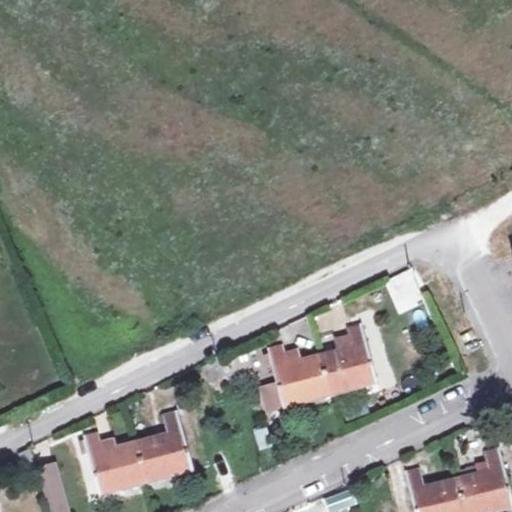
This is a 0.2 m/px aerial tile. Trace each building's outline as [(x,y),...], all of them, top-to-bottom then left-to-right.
[(387,283),(394,296),(412,288),(406,274),(387,283)] [(286,366),(284,357),(282,347),(268,351),(283,408),(376,383),(360,326),(347,329),(351,349),(300,362),(286,366)] [(470,361),(484,354),(472,331),(459,337),(470,361)] [(297,353),(284,357),(286,366),(300,362),(297,353)] [(202,368),(210,385),(231,374),(223,358),(202,368)] [(98,434),(85,438),(99,496),(192,472),(177,414),(162,418),(168,436),(103,453),(98,434)] [(23,467),(34,463),(30,450),(19,454),(23,467)] [(420,470),(406,473),(415,511),(493,511),(511,507),(511,503),(499,450),(484,454),(489,474),(424,489),(420,470)] [(56,465),(38,470),(49,511),(65,511),(69,511),(56,465)]
